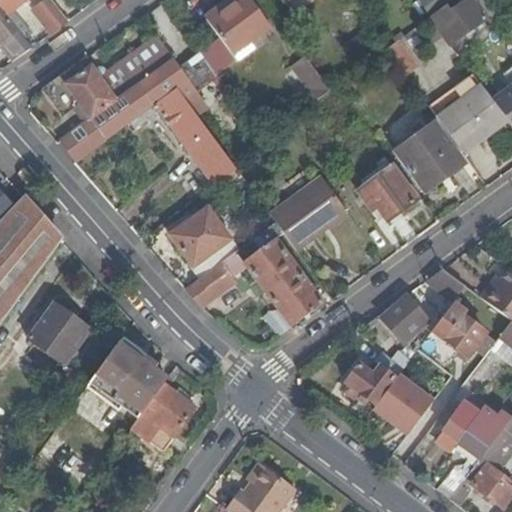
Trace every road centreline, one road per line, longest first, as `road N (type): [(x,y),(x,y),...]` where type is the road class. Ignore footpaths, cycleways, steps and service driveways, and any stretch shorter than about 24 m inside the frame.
road 1 (residential): [(256,390),(195,334),(0,112)]
road 2 (residential): [(256,390),(511,196)]
road 3 (residential): [(413,511),(256,390)]
road 4 (residential): [(0,101),(134,0)]
road 5 (residential): [(169,511),(256,390)]
